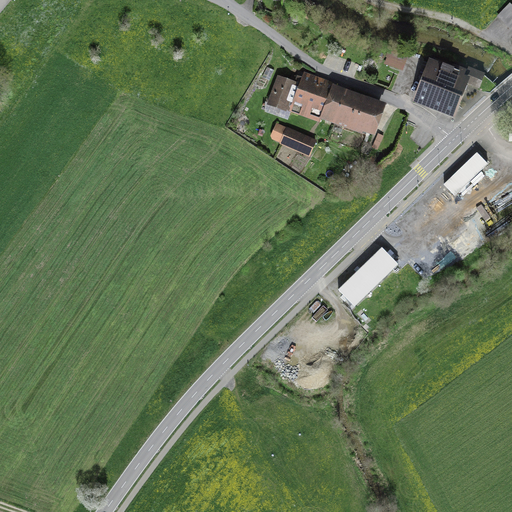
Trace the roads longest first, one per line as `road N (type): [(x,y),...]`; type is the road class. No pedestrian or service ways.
road 1 (secondary): [(454,138),(201,385),(105,511)]
road 2 (unclassified): [(454,138),(412,108),(327,73),(222,0)]
road 3 (track): [(312,275),(336,304),(341,333),(315,355),(287,345)]
